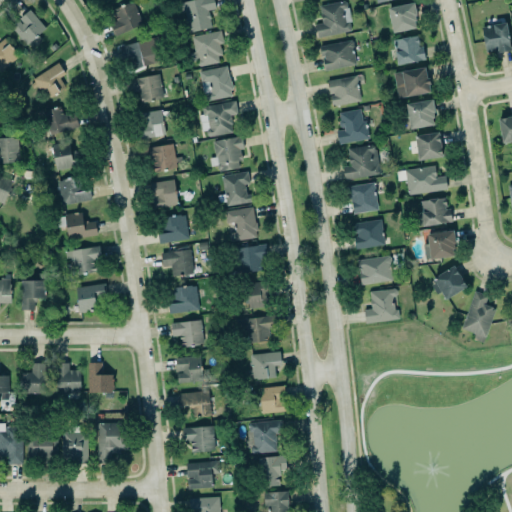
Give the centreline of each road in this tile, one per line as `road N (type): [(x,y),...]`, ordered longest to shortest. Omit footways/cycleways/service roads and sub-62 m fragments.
road 1 (residential): [(163,511),(114,139),(93,48),(66,0)]
road 2 (secondary): [(245,0),(294,255),(321,511)]
road 3 (secondary): [(353,511),(337,323),(281,0)]
road 4 (residential): [(499,252),(486,231),(447,0)]
road 5 (residential): [(162,486),(0,487)]
road 6 (residential): [(145,333),(0,334)]
